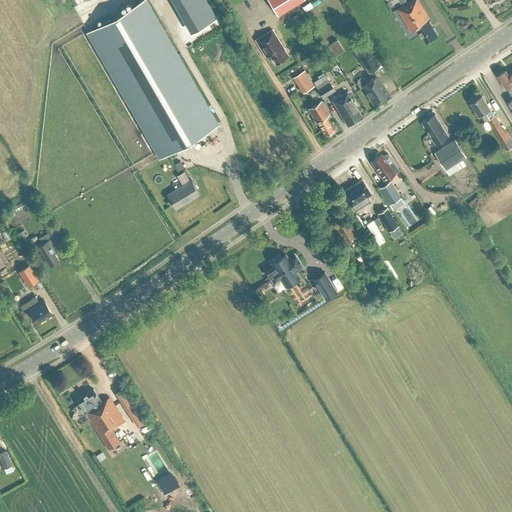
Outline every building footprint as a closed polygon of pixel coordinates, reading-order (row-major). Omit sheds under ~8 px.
[(216,125),(143,0),(141,0),(87,32),(159,157),(216,125)] [(283,0),(291,17),(315,7),(312,0),(283,0)] [(429,20),(431,18),(427,11),(419,0),(412,0),(398,9),(411,31),(417,27),(426,41),(438,34),(429,20)] [(276,62),(288,55),(272,29),(256,39),(266,56),(270,53),(276,62)] [(368,72),(378,65),(365,44),(354,51),(368,72)] [(507,98),(508,100),(511,97),(511,72),(509,74),(506,69),(498,74),(506,87),(507,87),(511,93),(507,96),(507,98)] [(322,97),(335,89),(325,76),(315,83),(317,87),(316,88),(322,97)] [(362,85),(373,103),(389,93),(381,81),(378,82),(374,76),(366,82),(364,78),(363,77),(361,77),(358,79),(357,81),(357,82),(360,86),(362,85)] [(494,84),(482,92),(496,114),(508,106),(494,84)] [(361,115),(346,91),(332,99),(346,123),(361,115)] [(495,115),(482,94),(471,101),(479,114),(481,113),(486,121),(488,119),(507,149),(511,145),(511,140),(496,114),(495,115)] [(307,108),(314,118),(313,119),(314,120),(316,124),(318,123),(325,133),(325,134),(325,133),(333,129),(329,122),(329,121),(327,119),(324,113),(327,111),(321,101),(320,100),(311,106),(308,107),(307,108)] [(511,133),(511,114),(507,108),(499,113),(511,133)] [(443,126),(435,113),(423,121),(430,133),(432,133),(437,141),(448,134),(443,126)] [(446,168),(467,155),(456,138),(435,150),(446,168)] [(381,156),(379,153),(371,159),(375,165),(374,165),(384,179),(399,169),(387,152),(381,156)] [(179,160),(174,163),(178,170),(183,167),(179,160)] [(183,171),(176,175),(182,184),(189,180),(183,171)] [(371,193),(362,178),(342,190),(354,210),(370,200),(367,195),(371,193)] [(176,207),(198,193),(190,179),(189,180),(182,184),(167,193),(176,207)] [(400,196),(390,180),(379,187),(390,204),(400,196)] [(386,206),(377,211),(389,229),(397,224),(386,206)] [(343,241),(356,233),(351,225),(348,227),(342,218),(335,222),(337,224),(333,226),(343,241)] [(397,224),(389,229),(393,237),(402,232),(397,224)] [(37,238),(40,244),(38,245),(49,264),(58,259),(54,252),(57,250),(52,243),(60,238),(52,225),(45,229),(47,232),(37,238)] [(30,242),(23,229),(17,233),(24,245),(30,242)] [(366,241),(361,232),(355,234),(360,244),(366,241)] [(356,262),(346,247),(338,251),(347,267),(356,262)] [(281,258),(280,256),(272,261),(275,267),(267,272),(273,282),(281,277),(286,284),(298,277),(294,269),(300,265),(294,255),(287,259),(285,256),(281,258)] [(28,284),(37,278),(29,265),(19,270),(28,284)] [(324,298),(337,290),(324,270),(312,278),(324,298)] [(35,295),(20,305),(24,312),(29,309),(37,322),(52,313),(43,299),(39,302),(35,295)] [(144,419),(157,414),(140,376),(127,381),(144,419)] [(111,428),(124,420),(108,396),(101,401),(93,388),(76,398),(107,447),(118,440),(111,428)] [(6,446),(15,467),(22,464),(13,443),(6,446)] [(105,449),(107,455),(114,453),(111,446),(105,449)] [(0,458),(3,467),(11,464),(5,449),(0,451),(0,458)] [(166,449),(158,455),(166,468),(174,463),(166,449)]
